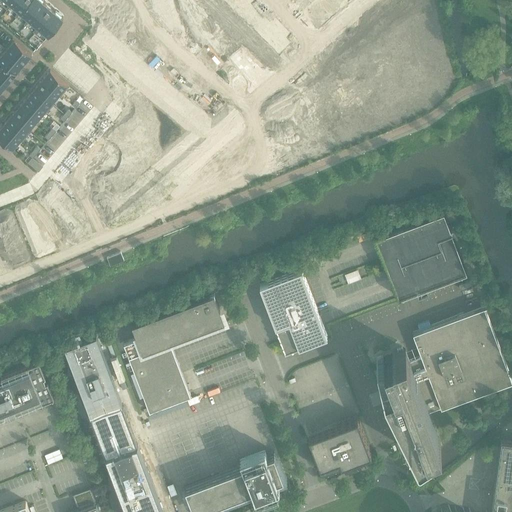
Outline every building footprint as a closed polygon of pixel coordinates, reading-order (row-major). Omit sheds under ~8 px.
[(29,0),(13,0),(11,3),(19,9),(15,14),(16,16),(20,11),(28,2),(29,0)] [(29,0),(28,2),(20,11),(28,17),(24,22),(25,23),(29,18),(37,10),(44,1),(42,0),(29,0)] [(226,0),(236,10),(246,0),(226,0)] [(255,0),(246,0),(236,10),(247,22),(258,12),(254,7),(258,3),(255,0)] [(309,0),(308,2),(307,2),(311,6),(311,5),(326,23),(330,19),(328,17),(332,13),(320,0),(309,0)] [(334,0),(320,0),(332,13),(336,10),(338,12),(342,8),(334,0)] [(334,0),(342,8),(347,5),(345,3),(347,0),(334,0)] [(421,0),(406,0),(414,31),(411,31),(421,70),(424,69),(431,95),(444,92),(421,0)] [(53,9),(44,1),(37,10),(29,18),(37,25),(33,30),(34,31),(46,18),(53,9)] [(390,4),(310,74),(326,93),(376,50),(374,47),(405,21),(390,4)] [(311,6),(302,13),(316,28),(320,24),(322,26),(326,23),(311,5),(311,6)] [(53,9),(46,18),(34,31),(36,32),(40,28),(48,35),(56,26),(63,17),(61,15),(62,14),(56,9),(55,10),(53,9)] [(269,23),(258,33),(270,44),(285,30),(278,22),(273,27),(269,23)] [(285,30),(270,44),(281,56),(292,46),(287,42),(292,37),(285,30)] [(32,54),(13,38),(4,47),(24,64),(32,54)] [(24,64),(4,47),(0,52),(0,60),(5,64),(16,73),(24,64)] [(0,87),(2,89),(16,73),(5,64),(0,69),(0,87)] [(67,84),(50,69),(42,79),(59,94),(61,96),(69,86),(67,84)] [(59,94),(42,79),(34,88),(51,103),(52,102),(59,94)] [(348,115),(335,121),(344,141),(430,104),(421,83),(384,99),(383,97),(347,113),(348,115)] [(298,84),(281,99),(288,106),(286,108),(321,149),(338,134),(303,94),(305,92),(298,84)] [(51,103),(34,88),(26,97),(44,112),(43,112),(45,114),(54,104),(52,102),(51,103)] [(44,112),(26,97),(19,107),(36,121),(43,112),(44,112)] [(36,121),(19,107),(11,116),(28,130),(29,130),(36,121)] [(28,130),(11,116),(3,125),(20,140),(22,141),(30,131),(29,130),(28,130)] [(20,140),(3,125),(0,128),(0,138),(12,149),(20,140)] [(444,210),(375,236),(399,297),(405,295),(412,292),(417,290),(419,294),(418,295),(428,291),(426,286),(467,271),(444,210)] [(121,252),(107,257),(110,266),(124,260),(121,252)] [(302,269),(260,285),(283,347),(284,347),(285,351),(292,349),(299,347),(325,337),(327,336),(302,269)] [(470,280),(459,285),(461,289),(472,285),(470,280)] [(215,297),(214,293),(210,294),(132,324),(137,337),(124,342),(149,411),(191,395),(170,341),(211,326),(221,322),(219,317),(220,317),(220,314),(220,312),(217,312),(216,310),(220,309),(216,297),(215,297)] [(391,354),(392,355),(388,356),(388,355),(387,355),(388,357),(385,358),(384,355),(383,356),(384,357),(377,358),(377,357),(376,357),(384,389),(417,455),(418,456),(419,456),(420,456),(428,450),(427,447),(441,442),(426,405),(439,400),(441,407),(511,379),(511,377),(484,305),(413,332),(422,355),(410,360),(405,349),(394,354),(392,354),(391,354)] [(96,334),(65,345),(127,511),(157,511),(163,510),(159,498),(138,443),(130,423),(127,416),(127,415),(123,405),(96,334)] [(44,375),(46,374),(39,358),(1,374),(3,379),(0,380),(0,416),(6,414),(3,409),(6,408),(7,410),(12,408),(11,406),(14,405),(16,410),(54,395),(48,379),(46,380),(44,375)] [(358,416),(309,435),(322,470),(371,451),(358,416)] [(511,511),(511,440),(502,439),(492,511),(511,511)] [(243,463),(185,485),(195,510),(252,488),(254,495),(279,486),(277,479),(283,476),(274,451),(267,454),(264,447),(240,456),(243,463)] [(59,449),(45,455),(48,464),(63,458),(59,449)] [(79,509),(70,511),(99,511),(96,502),(95,499),(91,487),(73,494),(77,505),(79,509)] [(29,511),(26,501),(0,510),(0,511),(29,511)]
